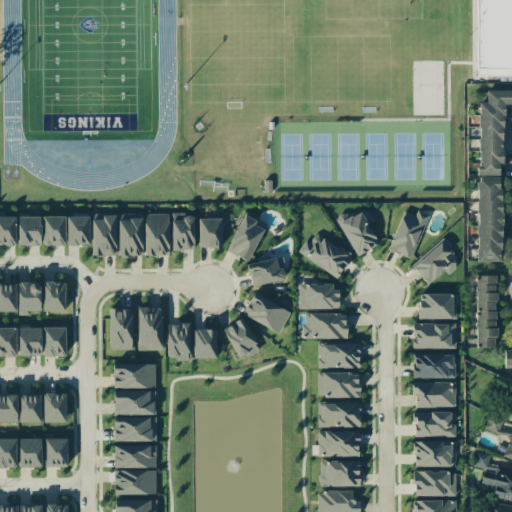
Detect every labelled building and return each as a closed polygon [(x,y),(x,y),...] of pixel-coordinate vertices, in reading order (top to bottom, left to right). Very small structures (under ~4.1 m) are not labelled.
[(511,0),(474,0),(475,76),(511,75),(511,0)] [(499,175),(499,164),(502,164),(502,104),(511,104),(510,91),(485,91),(486,102),(478,103),(478,175),(499,175)] [(500,177),(476,177),(476,261),(500,261),(500,177)] [(377,245),(368,223),(372,221),(367,209),(340,221),(354,255),(377,245)] [(403,210),(387,249),(410,259),(428,215),(416,210),(414,215),(403,210)] [(141,213),(117,214),(118,256),(142,256),(141,213)] [(167,213),(144,214),(144,255),(168,255),(167,213)] [(225,250),(246,261),(266,225),(245,213),(225,250)] [(92,256),(115,255),(115,214),(91,215),(92,256)] [(193,214),(170,214),(171,250),(193,249),(193,214)] [(0,245),(13,246),(14,217),(0,216),(0,245)] [(17,246),(39,246),(39,216),(17,217),(17,246)] [(64,216),(41,216),(42,245),(64,245),(64,216)] [(88,216),(66,216),(66,245),(88,245),(88,216)] [(220,218),(198,218),(198,247),(220,247),(220,218)] [(296,252),(337,278),(351,256),(315,233),(309,242),(305,239),(296,252)] [(459,260),(447,247),(450,244),(444,237),(412,267),(428,284),(443,269),(446,272),(459,260)] [(281,256),(247,264),(252,286),(286,279),(281,256)] [(475,347),(496,347),(495,275),(474,275),(475,347)] [(40,311),(39,282),(16,283),(17,316),(28,316),(28,311),(40,311)] [(64,311),(63,282),(41,283),(42,311),(64,311)] [(0,311),(14,311),(14,283),(0,283),(0,311)] [(336,309),(336,284),(298,283),(297,308),(336,309)] [(278,334),(289,312),(254,293),(242,314),(278,334)] [(418,318),(455,319),(455,294),(418,293),(418,318)] [(131,308),(109,308),(108,349),(130,350),(131,308)] [(161,349),(160,308),(137,308),(137,350),(161,349)] [(345,338),(345,313),(303,313),(302,338),(345,338)] [(223,327),(236,359),(257,351),(244,319),(223,327)] [(455,348),(454,323),(412,324),(412,348),(455,348)] [(166,357),(176,357),(176,360),(188,360),(188,324),(166,324),(166,357)] [(15,328),(0,327),(0,356),(14,356),(15,328)] [(18,356),(41,355),(40,327),(17,328),(18,356)] [(64,327),(42,327),(42,356),(64,356),(64,327)] [(192,329),(193,358),(215,358),(214,329),(192,329)] [(359,367),(359,344),(317,345),(317,368),(359,367)] [(503,367),(511,367),(511,347),(503,348),(503,367)] [(413,378),(454,377),(453,353),(412,355),(413,378)] [(153,387),(153,363),(112,364),(112,387),(153,387)] [(358,397),(358,372),(316,372),(317,397),(358,397)] [(454,407),(454,382),(413,383),(413,407),(454,407)] [(154,391),(113,390),(113,414),(154,414),(154,391)] [(42,422),(65,422),(64,393),(42,393),(42,422)] [(511,393),(502,417),(511,421),(511,393)] [(0,421),(16,422),(16,395),(0,394),(0,421)] [(41,422),(40,394),(17,395),(18,423),(41,422)] [(359,403),(316,404),(317,427),(359,426),(359,403)] [(413,437),(455,436),(454,411),(412,412),(413,437)] [(154,416),(112,417),(113,442),(155,441),(154,416)] [(483,430),(500,435),(494,455),(511,459),(511,433),(499,430),(501,420),(487,416),(483,430)] [(316,456),(358,456),(358,432),(317,431),(316,456)] [(0,438),(14,438),(15,467),(0,466),(0,438)] [(18,438),(39,438),(40,466),(17,466),(18,438)] [(43,438),(66,438),(66,466),(43,466),(43,438)] [(455,466),(454,441),(413,442),(413,467),(455,466)] [(113,468),(154,467),(154,445),(113,445),(113,468)] [(511,501),(511,474),(498,472),(499,466),(487,464),(488,454),(475,452),(473,466),(483,468),(480,484),(494,486),(492,498),(511,501)] [(358,486),(359,461),(318,460),(318,486),(358,486)] [(154,470),(113,470),(113,494),(154,494),(154,470)] [(413,471),(413,495),(454,496),(454,472),(413,471)] [(316,511),(316,493),(322,493),(322,490),(351,490),(351,497),(354,497),(354,501),(358,501),(358,511),(316,511)] [(155,511),(155,499),(113,500),(113,511),(155,511)] [(413,511),(454,511),(455,501),(414,500),(413,511)] [(511,511),(511,505),(486,500),(483,511),(511,511)]
